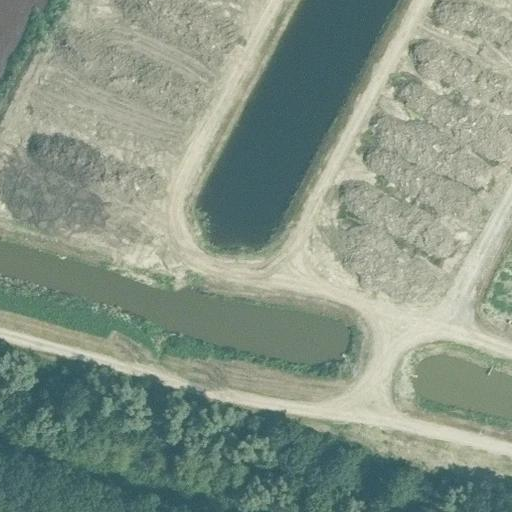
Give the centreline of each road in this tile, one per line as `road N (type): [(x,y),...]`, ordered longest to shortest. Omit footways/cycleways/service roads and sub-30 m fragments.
road 1 (track): [(0,202),(511,348)]
road 2 (track): [(427,0),(278,279)]
road 3 (track): [(142,242),(273,0)]
road 4 (track): [(428,323),(511,172)]
